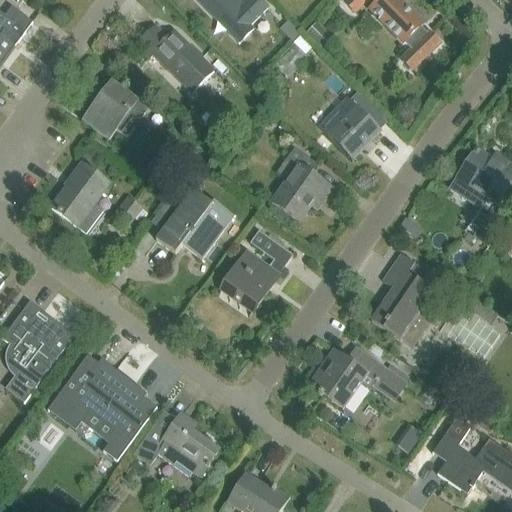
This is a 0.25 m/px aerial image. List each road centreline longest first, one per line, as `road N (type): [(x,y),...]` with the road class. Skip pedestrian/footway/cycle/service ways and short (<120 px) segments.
road 1 (unclassified): [(248,390),(509,50)]
road 2 (unclassified): [(248,390),(0,218)]
road 3 (unclassified): [(424,511),(248,390)]
road 4 (unclassified): [(0,149),(112,0)]
